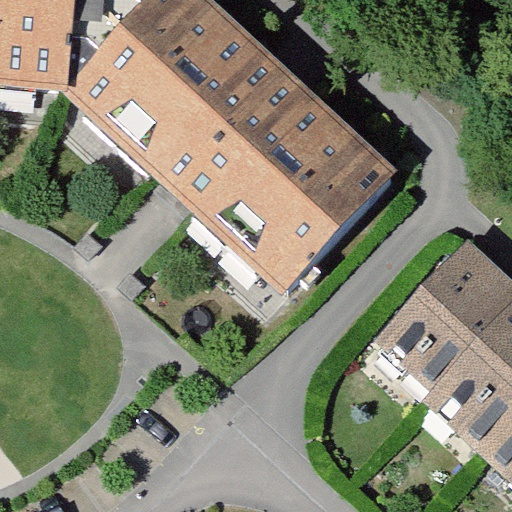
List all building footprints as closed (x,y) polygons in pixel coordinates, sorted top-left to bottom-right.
[(66,0),(0,0),(0,100),(57,105),(66,0)] [(171,0),(71,111),(288,306),(389,194),(172,0),(171,0)] [(360,337),(416,387),(500,295),(449,244),(360,337)] [(511,305),(500,295),(416,387),(403,402),(469,462),(511,414),(511,305)] [(511,414),(469,462),(511,498),(511,414)]
